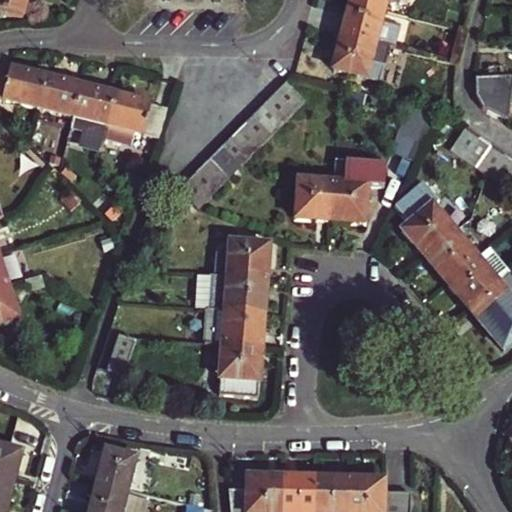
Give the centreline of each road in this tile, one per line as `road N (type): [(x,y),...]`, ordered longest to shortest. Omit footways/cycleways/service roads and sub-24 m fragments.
road 1 (residential): [(495,398),(374,280),(334,273),(311,301),(304,433)]
road 2 (residential): [(82,39),(259,44),(285,27),(297,0)]
road 3 (residential): [(74,410),(146,424),(304,433)]
road 4 (residential): [(304,433),(439,425)]
